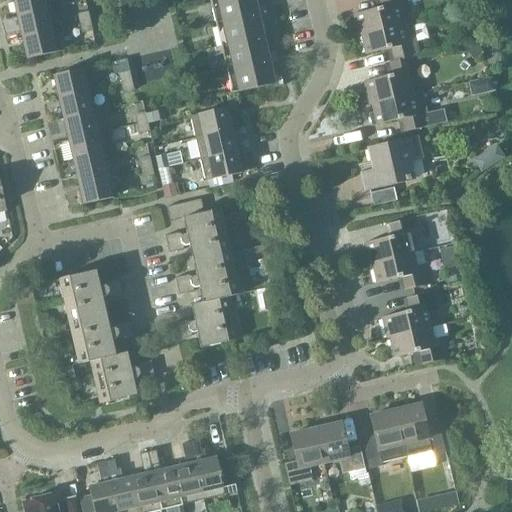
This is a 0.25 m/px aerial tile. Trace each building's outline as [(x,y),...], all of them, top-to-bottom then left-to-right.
[(47,9),(44,0),(12,0),(16,16),(47,9)] [(255,8),(252,0),(211,0),(233,94),(238,92),(272,84),(273,89),(282,87),(279,76),(271,78),(268,65),(276,63),(275,57),(274,53),(266,55),(263,42),(271,40),(269,29),(261,31),(258,19),(266,17),(263,6),(255,8)] [(363,37),(401,28),(398,15),(407,13),(404,0),(380,0),(383,11),(358,17),(363,37)] [(21,37),(52,30),(47,9),(16,16),(21,37)] [(90,21),(88,14),(77,17),(79,24),(90,21)] [(93,34),(90,21),(79,24),(82,37),(93,34)] [(410,26),(401,28),(363,37),(367,56),(392,51),(395,65),(414,60),(418,59),(410,26)] [(52,30),(21,37),(26,59),(57,52),(52,30)] [(373,104),(412,95),(410,86),(420,84),(414,60),(395,65),(389,66),(392,78),(368,83),(373,104)] [(58,99),(88,92),(83,70),(53,77),(58,99)] [(131,81),(129,73),(118,76),(120,84),(131,81)] [(134,93),(131,81),(120,84),(122,96),(134,93)] [(63,120),(93,113),(88,92),(58,99),(63,120)] [(412,95),(373,104),(378,125),(402,120),(406,134),(446,125),(443,111),(427,115),(423,95),(413,98),(412,95)] [(195,139),(233,130),(228,108),(190,117),(195,139)] [(68,141),(98,134),(93,113),(63,120),(68,141)] [(146,122),(145,114),(134,117),(136,125),(146,122)] [(149,134),(146,122),(136,125),(138,136),(149,134)] [(200,160),(238,151),(233,130),(195,139),(200,160)] [(488,165),(510,148),(499,133),(477,150),(488,165)] [(73,162),(103,155),(98,134),(68,141),(73,162)] [(410,163),(421,161),(417,140),(369,151),(373,171),(361,173),(365,192),(414,181),(410,163)] [(247,163),(241,164),(238,151),(200,160),(206,182),(243,173),(243,172),(249,171),(247,163)] [(78,183),(108,176),(103,155),(73,162),(78,183)] [(138,161),(140,168),(151,166),(149,158),(138,161)] [(154,178),(151,166),(140,168),(143,180),(154,178)] [(108,176),(78,183),(83,205),(113,198),(108,176)] [(175,323),(177,331),(178,339),(192,336),(194,334),(199,332),(203,348),(240,339),(230,296),(241,294),(221,209),(204,213),(201,200),(167,208),(170,222),(185,218),(188,233),(183,234),(180,232),(166,235),(170,252),(184,249),(186,245),(191,244),(199,274),(193,276),(190,274),(176,278),(180,295),(193,291),(196,286),(201,285),(205,301),(192,303),(196,320),(191,321),(188,320),(175,323)] [(445,216),(433,219),(438,243),(451,240),(445,216)] [(373,264),(413,255),(411,244),(420,242),(414,220),(391,225),(393,238),(368,243),(373,264)] [(406,293),(430,287),(425,264),(416,266),(413,255),(373,264),(377,285),(403,279),(406,293)] [(91,362),(96,383),(102,405),(139,395),(135,378),(140,377),(145,381),(157,377),(152,360),(142,363),(138,367),(133,369),(128,352),(117,355),(114,340),(118,338),(123,341),(135,338),(130,321),(118,324),(115,329),(112,329),(105,298),(109,297),(113,299),(124,296),(120,279),(108,282),(105,287),(102,288),(97,271),(60,280),(80,365),(91,362)] [(390,339),(431,329),(428,318),(437,316),(432,294),(408,299),(411,313),(386,318),(390,339)] [(423,365),(447,360),(443,340),(434,342),(431,329),(390,339),(395,359),(420,353),(423,365)] [(430,455),(444,452),(438,428),(427,431),(421,404),(396,410),(403,444),(427,439),(430,455)] [(406,457),(403,444),(396,410),(371,415),(376,441),(363,444),(369,468),(383,465),(383,463),(406,457)] [(316,428),(324,462),(338,459),(341,473),(365,467),(360,444),(347,447),(342,422),(316,428)] [(310,465),(324,462),(316,428),(291,433),(296,459),(284,461),(289,484),(313,479),(310,465)] [(198,440),(189,442),(204,500),(236,492),(235,484),(227,454),(216,457),(203,460),(198,440)] [(186,464),(173,468),(182,505),(204,500),(189,442),(181,444),(186,464)] [(156,451),(147,453),(162,511),(183,511),(182,505),(173,468),(160,471),(156,451)] [(144,475),(131,478),(139,511),(162,511),(147,453),(139,455),(144,475)] [(114,461),(105,463),(117,511),(139,511),(131,478),(119,481),(114,461)] [(90,493),(78,496),(81,511),(117,511),(105,463),(97,465),(102,485),(88,488),(90,493)] [(57,495),(23,504),(25,511),(79,511),(76,497),(59,501),(57,495)]
